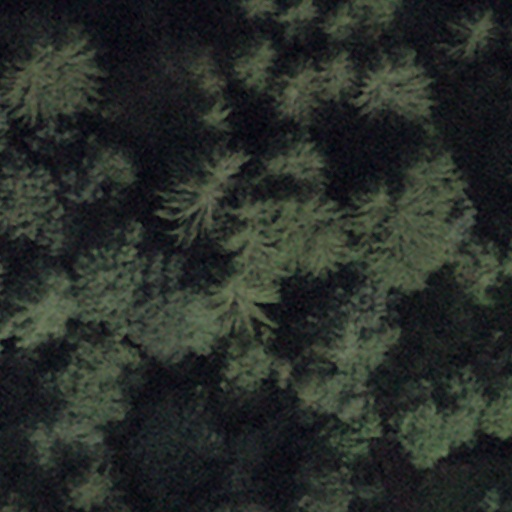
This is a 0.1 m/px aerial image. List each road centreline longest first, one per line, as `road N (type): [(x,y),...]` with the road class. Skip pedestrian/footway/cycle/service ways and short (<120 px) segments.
road 1 (track): [(511,292),(404,309),(300,313),(217,352),(104,422),(26,432),(0,416)]
road 2 (track): [(0,287),(159,0)]
